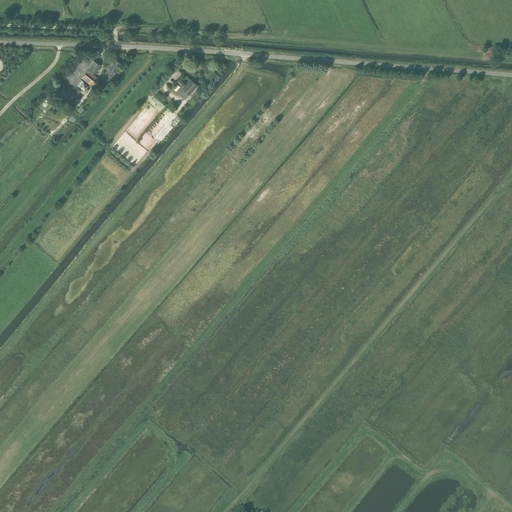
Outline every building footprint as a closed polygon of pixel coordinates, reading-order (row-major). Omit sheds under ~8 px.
[(113,59),(103,76),(102,79),(109,83),(121,63),(113,59)] [(100,65),(93,61),(88,70),(95,74),(100,65)] [(98,78),(88,70),(81,78),(92,86),(98,78)] [(190,80),(182,88),(189,94),(196,85),(190,80)] [(84,81),(79,87),(84,91),(89,86),(84,81)] [(62,99),(67,93),(62,89),(57,95),(62,99)] [(166,105),(155,96),(152,100),(163,109),(166,105)]
